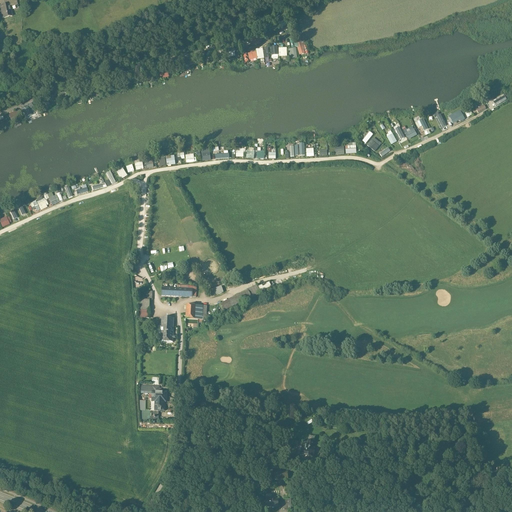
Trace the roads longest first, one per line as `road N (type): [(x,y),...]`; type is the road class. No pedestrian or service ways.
road 1 (residential): [(487,110),(381,164),(348,157),(222,161),(147,173)]
road 2 (track): [(0,112),(53,84),(249,37),(320,0)]
road 3 (unclassified): [(146,511),(177,462),(178,318)]
road 4 (residential): [(144,186),(141,264),(162,309),(178,318)]
road 5 (residential): [(135,178),(0,232)]
